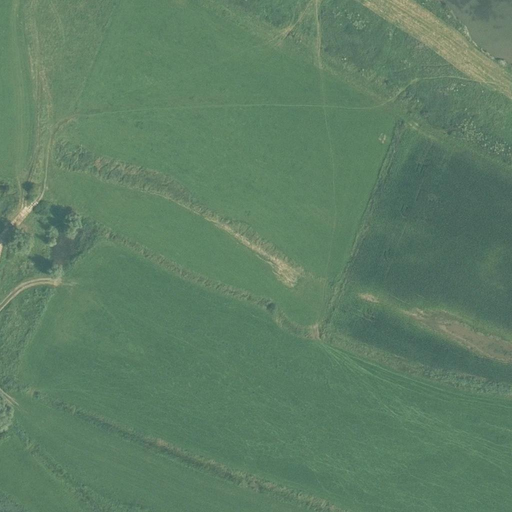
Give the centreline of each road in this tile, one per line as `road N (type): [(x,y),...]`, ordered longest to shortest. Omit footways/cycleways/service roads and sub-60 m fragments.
road 1 (track): [(231,511),(68,437),(0,391)]
road 2 (track): [(47,0),(58,64),(41,194),(0,237)]
